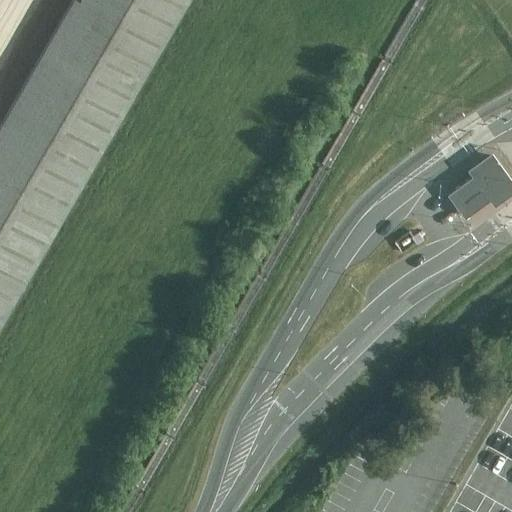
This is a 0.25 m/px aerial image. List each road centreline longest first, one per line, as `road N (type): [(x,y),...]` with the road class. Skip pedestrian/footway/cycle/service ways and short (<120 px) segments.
road 1 (unclassified): [(511,113),(407,181),(354,232),(244,414),(208,511)]
road 2 (unclassified): [(215,511),(273,430),(373,324),(511,226)]
